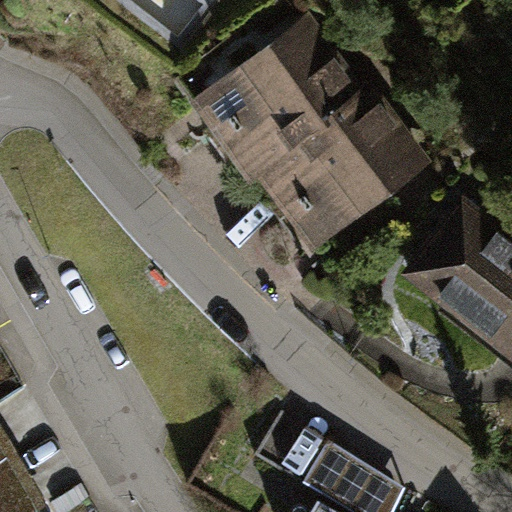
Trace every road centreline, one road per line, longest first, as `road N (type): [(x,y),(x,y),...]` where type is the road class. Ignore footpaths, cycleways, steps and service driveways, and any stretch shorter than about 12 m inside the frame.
road 1 (residential): [(0,87),(55,111),(236,303),(348,397),(511,511)]
road 2 (residential): [(0,233),(158,511)]
